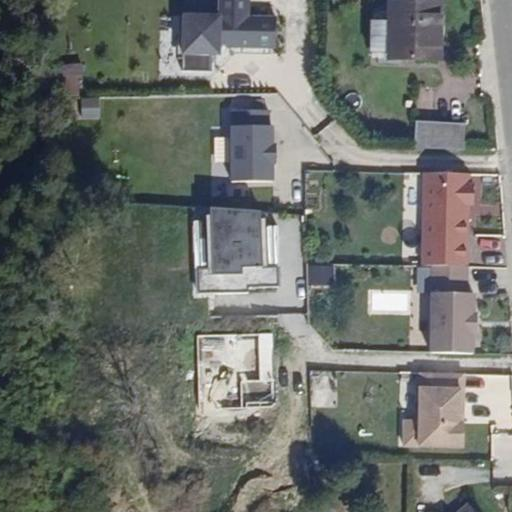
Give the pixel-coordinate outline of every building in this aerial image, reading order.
[(250,0),(221,0),(222,13),(182,13),(182,53),(278,51),(278,13),(250,13),(250,0)] [(385,63),(435,66),(437,11),(387,9),(385,63)] [(183,77),(211,78),(212,56),(184,54),(183,77)] [(47,97),(81,96),(81,64),(47,64),(47,97)] [(415,148),(465,151),(466,123),(416,121),(415,148)] [(274,181),(273,124),(232,125),(233,181),(274,181)] [(471,264),(473,174),(423,172),(425,263),(471,264)] [(195,206),(198,291),(248,291),(249,285),(280,284),(276,210),(195,206)] [(310,263),(308,284),(333,286),(335,265),(310,263)] [(476,312),(476,293),(430,291),(431,351),(475,353),(475,330),(478,330),(478,312),(476,312)] [(335,400),(334,372),(313,373),(314,401),(335,400)] [(464,447),(464,385),(419,385),(419,420),(402,420),(403,447),(464,447)] [(456,511),(476,511),(468,503),(456,511)]
